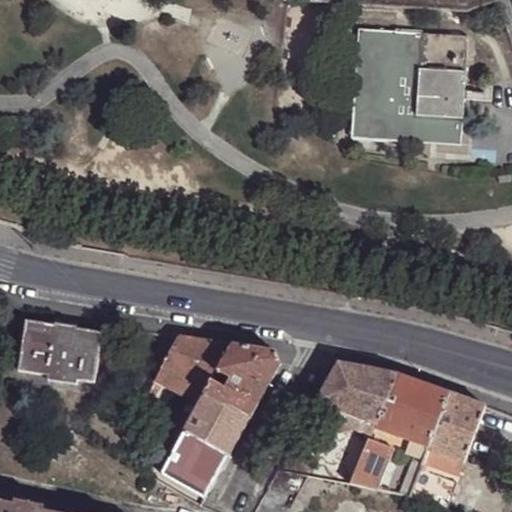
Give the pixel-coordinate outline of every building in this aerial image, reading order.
[(467,36),(366,29),(361,103),(352,103),(351,140),(424,145),(424,137),(460,140),(467,36)] [(361,103),(366,29),(358,30),(352,103),(361,103)] [(459,148),(460,140),(424,137),(424,145),(459,148)] [(25,322),(18,373),(46,378),(45,383),(75,388),(76,383),(93,386),(101,335),(25,322)] [(179,338),(161,371),(195,387),(207,394),(232,347),(179,338)] [(204,398),(249,421),(280,365),(276,353),(232,347),(207,394),(204,398)] [(338,364),(306,424),(319,429),(323,420),(358,433),(362,422),(375,427),(396,375),(338,364)] [(161,371),(155,383),(188,400),(195,387),(161,371)] [(428,450),(448,394),(396,375),(375,427),(371,438),(351,486),(376,491),(393,450),(415,457),(407,476),(416,479),(422,464),(427,450),(428,450)] [(188,400),(199,406),(204,398),(207,394),(195,387),(188,400)] [(464,463),(485,408),(448,394),(428,450),(427,450),(422,464),(437,470),(443,455),(464,463)] [(184,433),(228,458),(249,421),(204,398),(199,406),(184,433)] [(358,433),(371,438),(375,427),(362,422),(358,433)] [(163,477),(204,501),(228,458),(184,433),(162,473),(161,475),(163,477)] [(458,477),(464,463),(443,455),(437,470),(458,477)] [(15,501),(14,506),(42,511),(44,511),(46,508),(15,501)] [(0,511),(42,511),(14,506),(0,502),(0,511)]
